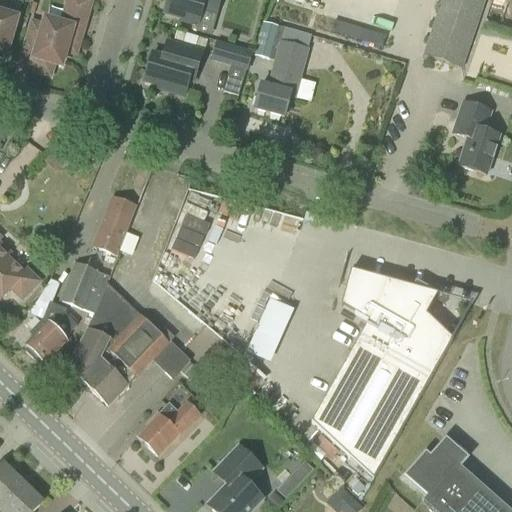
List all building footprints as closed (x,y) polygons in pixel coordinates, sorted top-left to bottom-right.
[(75,48),(89,3),(80,0),(66,0),(59,26),(43,22),(41,28),(29,25),(22,48),(34,51),(28,71),(47,77),(50,66),(58,68),(65,45),(75,48)] [(214,16),(218,0),(166,0),(162,16),(180,21),(180,23),(196,28),(200,12),(214,16)] [(461,72),(485,0),(441,0),(422,59),(461,72)] [(0,60),(1,61),(12,26),(14,20),(0,15),(0,60)] [(381,46),(384,35),(335,20),(331,31),(381,46)] [(294,102),(307,52),(310,38),(262,23),(252,58),(274,64),(268,89),(260,86),(254,112),(283,121),(289,101),(294,102)] [(191,85),(200,54),(165,44),(161,59),(154,57),(151,66),(148,65),(142,84),(156,88),(155,91),(185,100),(189,84),(191,85)] [(215,45),(210,62),(230,68),(245,72),(250,55),(215,45)] [(485,178),(498,139),(483,134),(489,114),(462,105),(451,136),(467,141),(457,169),(485,178)] [(116,261),(137,209),(111,198),(90,250),(116,261)] [(0,309),(0,310),(14,296),(25,307),(43,289),(30,277),(26,280),(7,261),(12,255),(0,243),(0,309)] [(91,317),(93,315),(107,280),(74,266),(58,304),(91,317)] [(437,297),(437,296),(390,284),(310,425),(372,482),(452,341),(451,341),(442,333),(445,328),(435,322),(434,325),(425,317),(436,297),(437,297)] [(49,312),(58,290),(46,286),(41,298),(39,297),(36,306),(49,312)] [(248,353),(273,364),(296,310),(272,300),(248,353)] [(45,370),(66,348),(62,344),(77,328),(66,318),(53,313),(46,327),(33,341),(36,344),(27,353),(45,370)] [(93,317),(86,331),(90,334),(89,335),(112,348),(103,366),(130,393),(113,411),(113,412),(156,367),(167,377),(184,359),(173,350),(169,346),(174,340),(164,330),(158,336),(143,320),(139,318),(125,332),(94,317),(93,317)] [(89,335),(71,371),(113,411),(130,393),(103,366),(112,348),(89,335)] [(184,359),(167,377),(173,383),(179,375),(204,396),(213,385),(184,359)] [(179,417),(170,408),(146,432),(148,434),(139,445),(158,464),(180,442),(181,443),(201,422),(188,408),(179,417)] [(467,461),(445,441),(429,459),(425,455),(404,479),(426,499),(422,504),(430,511),(506,511),(459,469),(467,461)] [(210,511),(251,511),(262,501),(246,486),(261,471),(238,449),(213,475),(227,488),(207,509),(210,511)] [(0,511),(24,488),(5,469),(0,473),(0,511)] [(38,511),(44,507),(24,488),(0,511),(38,511)] [(360,511),(362,511),(340,490),(325,506),(331,511),(360,511)] [(271,511),(276,511),(283,505),(273,495),(264,505),(271,511)]
